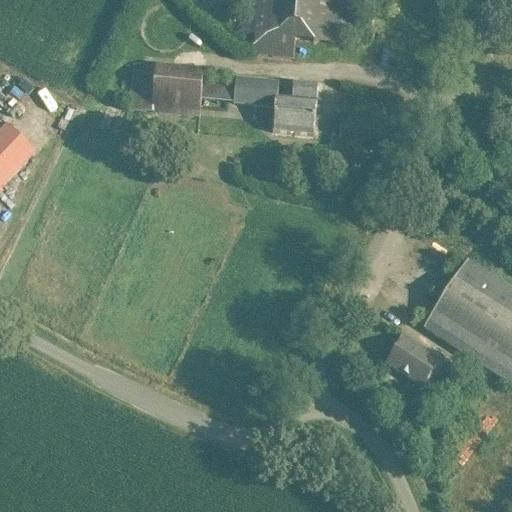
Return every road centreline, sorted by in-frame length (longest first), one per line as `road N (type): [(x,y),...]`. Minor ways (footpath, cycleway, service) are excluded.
road 1 (unclassified): [(304,392),(498,0)]
road 2 (unclassified): [(304,392),(274,430),(248,438),(218,431),(0,321)]
road 3 (unclassified): [(410,511),(395,472),(364,429),(304,392)]
